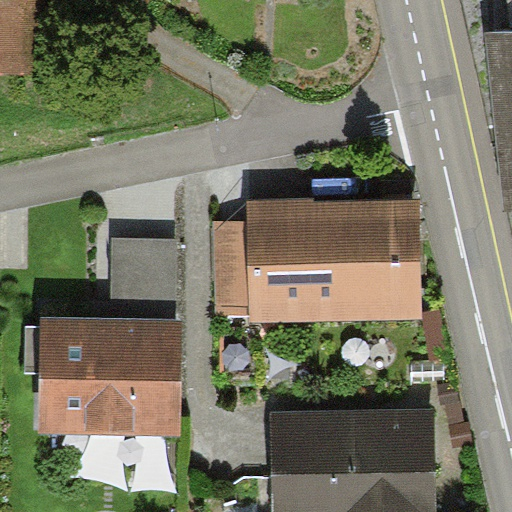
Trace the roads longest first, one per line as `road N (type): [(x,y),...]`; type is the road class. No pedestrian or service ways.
road 1 (residential): [(430,106),(0,196)]
road 2 (tertiary): [(430,106),(511,455)]
